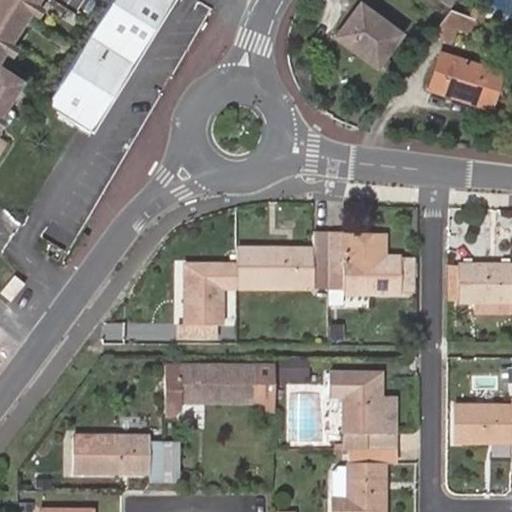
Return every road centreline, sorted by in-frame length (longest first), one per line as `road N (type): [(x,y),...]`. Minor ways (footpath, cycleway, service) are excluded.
road 1 (residential): [(435,172),(434,509)]
road 2 (tertiary): [(200,166),(129,225),(33,353)]
road 3 (tertiary): [(286,148),(435,172)]
